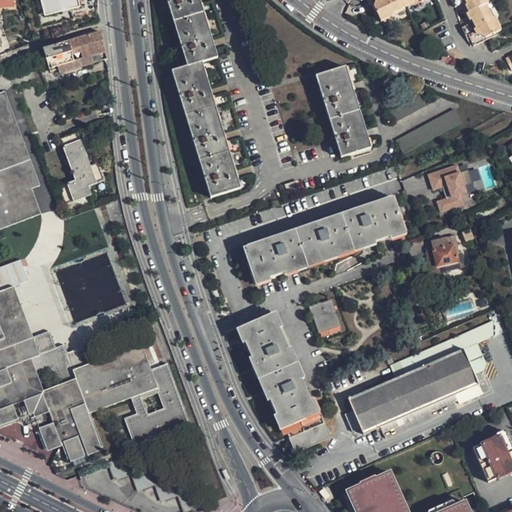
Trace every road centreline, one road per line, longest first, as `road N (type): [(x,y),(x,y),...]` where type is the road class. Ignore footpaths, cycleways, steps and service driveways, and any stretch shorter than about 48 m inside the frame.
road 1 (tertiary): [(113,0),(145,220),(257,511)]
road 2 (tertiary): [(290,500),(222,391),(171,252),(133,0)]
road 3 (residential): [(325,18),(466,87),(511,98)]
